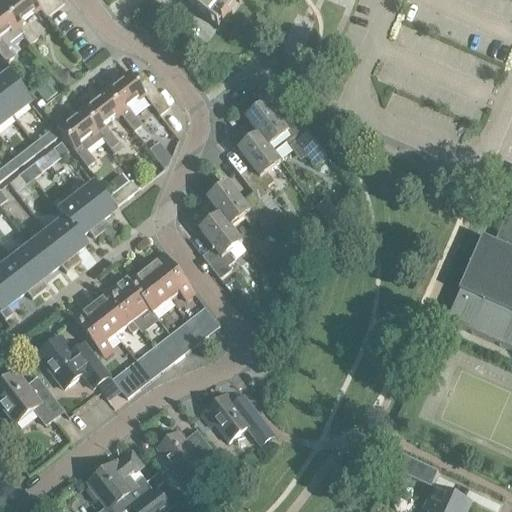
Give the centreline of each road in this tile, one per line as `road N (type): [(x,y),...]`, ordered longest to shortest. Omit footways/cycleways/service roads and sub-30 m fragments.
road 1 (residential): [(18,511),(156,397),(250,351),(171,242),(166,217)]
road 2 (residential): [(511,92),(479,166),(349,108),(395,0)]
road 3 (residential): [(166,217),(199,114),(152,54),(112,36),(84,0)]
road 4 (residential): [(0,345),(166,217)]
